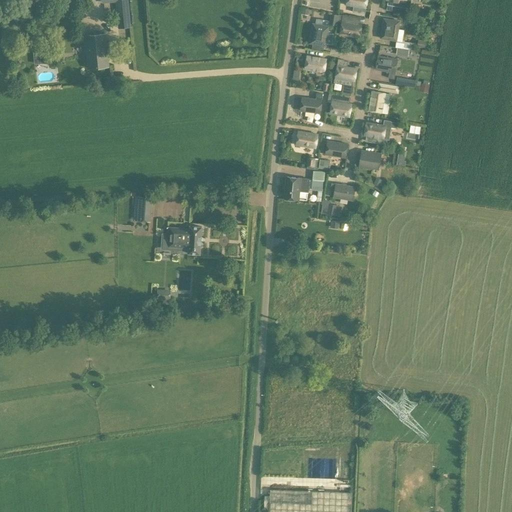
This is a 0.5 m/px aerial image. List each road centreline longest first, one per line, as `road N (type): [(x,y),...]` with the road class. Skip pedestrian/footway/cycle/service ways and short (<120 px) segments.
road 1 (unclassified): [(254,511),(265,180),(294,0)]
road 2 (unclassified): [(352,164),(380,0)]
